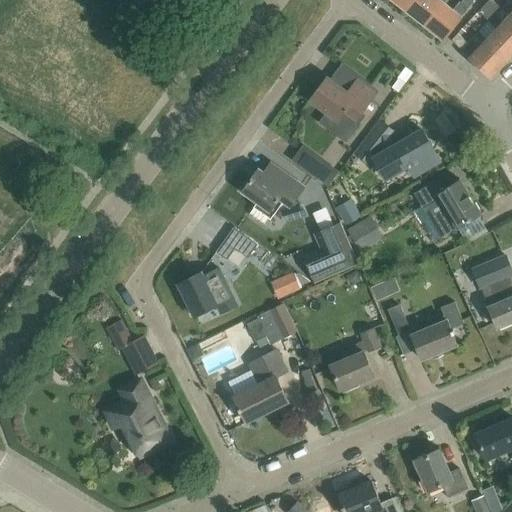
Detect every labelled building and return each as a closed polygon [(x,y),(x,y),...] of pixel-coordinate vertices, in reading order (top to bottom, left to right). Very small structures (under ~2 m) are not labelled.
[(393,0),(405,10),(412,0),(393,0)] [(412,0),(405,10),(424,25),(443,1),(442,0),(412,0)] [(463,0),(455,10),(443,1),(424,25),(443,40),(462,15),(461,14),(472,0),(463,0)] [(501,9),(490,0),(489,0),(478,12),(489,22),(501,9)] [(511,12),(503,22),(511,30),(511,12)] [(511,57),(511,30),(503,22),(487,39),(509,60),(511,57)] [(509,60),(487,39),(478,31),(468,42),(458,33),(453,39),(471,56),(470,57),(491,77),(492,78),(509,60)] [(348,65),(340,74),(353,84),(360,75),(348,65)] [(327,113),(319,124),(346,144),(367,117),(361,112),(372,98),(354,84),(348,92),(328,77),(310,100),(327,113)] [(384,152),(396,171),(408,164),(414,175),(441,159),(423,128),(396,144),(390,134),(393,130),(384,122),(357,155),(368,160),(380,145),(384,152)] [(324,167),(301,150),(293,161),(324,183),(330,175),(322,169),(324,167)] [(292,178),(270,161),(263,171),(259,168),(242,190),(257,201),(253,206),(270,218),(284,201),(291,206),(304,189),(292,180),(292,178)] [(441,237),(458,227),(481,213),(460,178),(444,188),(438,178),(414,192),(423,206),(441,237)] [(360,216),(352,200),(336,208),(345,225),(360,216)] [(383,238),(370,216),(347,230),(360,252),(383,238)] [(359,264),(340,222),(313,234),(320,249),(303,257),(315,284),(359,264)] [(216,252),(236,267),(245,255),(248,258),(258,244),(235,227),(216,252)] [(511,264),(494,273),(499,284),(502,283),(508,298),(489,306),(498,328),(511,321),(511,264)] [(203,276),(201,272),(178,283),(195,316),(218,304),(223,314),(239,306),(220,268),(203,276)] [(276,282),(282,299),(307,291),(302,274),(276,282)] [(378,284),(370,287),(376,301),(384,297),(378,284)] [(464,323),(455,301),(441,307),(446,320),(411,334),(422,360),(457,345),(453,335),(456,333),(454,327),(464,323)] [(297,332),(283,304),(269,311),(282,339),(297,332)] [(410,331),(400,305),(388,310),(398,336),(410,331)] [(118,351),(123,348),(136,375),(159,364),(145,336),(134,341),(122,319),(106,328),(118,351)] [(381,347),(373,328),(361,334),(364,341),(348,348),(352,357),(330,366),(340,389),(374,375),(365,354),(381,347)] [(287,370),(277,350),(250,363),(260,384),(236,396),(248,421),(289,402),(276,376),(287,370)] [(172,440),(141,379),(121,389),(127,400),(106,411),(114,427),(124,422),(141,456),(172,440)] [(511,419),(476,434),(487,458),(511,448),(511,419)] [(450,472),(440,449),(415,459),(429,491),(444,484),(449,496),(468,488),(460,468),(450,472)] [(381,503),(372,481),(340,494),(347,511),(372,511),(378,510),(379,511),(398,511),(393,498),(381,503)] [(492,486),(481,491),(483,496),(489,511),(498,511),(501,508),(492,486)] [(489,511),(483,496),(471,501),(475,511),(489,511)] [(310,511),(298,501),(287,511),(310,511)]
